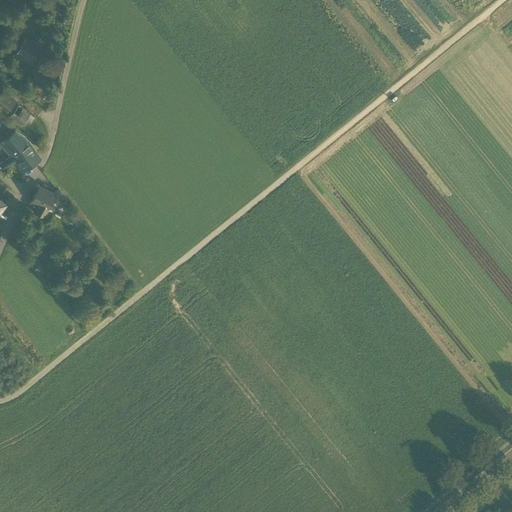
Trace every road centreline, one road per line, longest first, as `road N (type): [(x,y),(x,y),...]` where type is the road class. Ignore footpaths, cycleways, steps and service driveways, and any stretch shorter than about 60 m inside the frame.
road 1 (track): [(503,0),(0,405)]
road 2 (residential): [(57,108),(48,150),(0,251)]
